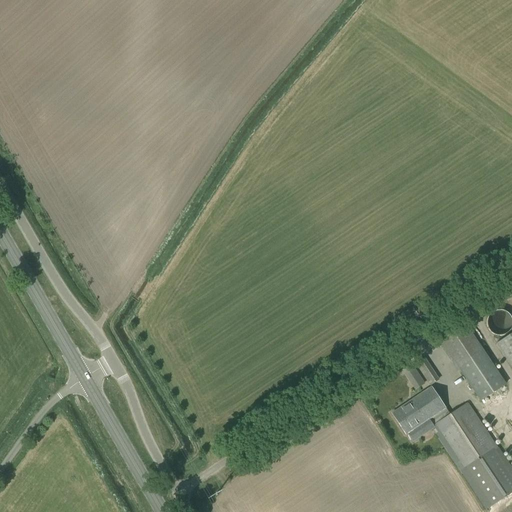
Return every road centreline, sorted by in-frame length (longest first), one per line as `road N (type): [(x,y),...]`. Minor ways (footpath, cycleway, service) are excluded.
road 1 (unclassified): [(176,490),(511,268)]
road 2 (unclassified): [(114,363),(0,186)]
road 3 (primary): [(85,379),(0,233)]
road 4 (primary): [(162,511),(85,379)]
road 5 (unclassified): [(176,490),(114,363)]
road 6 (unclassified): [(0,475),(56,396),(85,379)]
